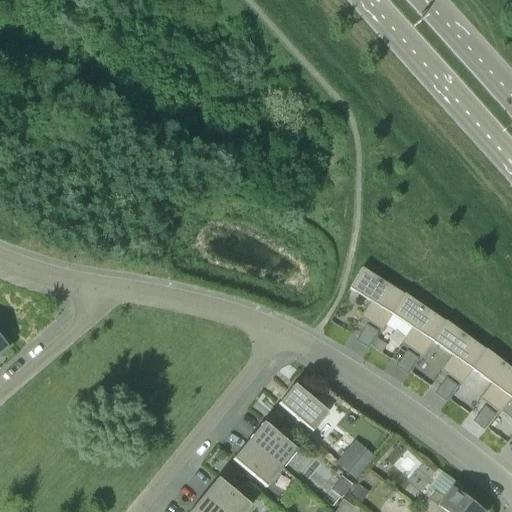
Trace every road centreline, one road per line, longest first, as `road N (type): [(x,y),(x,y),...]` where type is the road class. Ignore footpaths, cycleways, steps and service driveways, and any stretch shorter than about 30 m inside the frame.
road 1 (residential): [(284,335),(413,417),(511,496)]
road 2 (residential): [(136,511),(284,335)]
road 3 (primary): [(367,0),(511,164)]
road 4 (residential): [(94,293),(180,304),(284,335)]
road 5 (residential): [(94,293),(88,313),(0,394)]
road 6 (primary): [(511,95),(424,0)]
